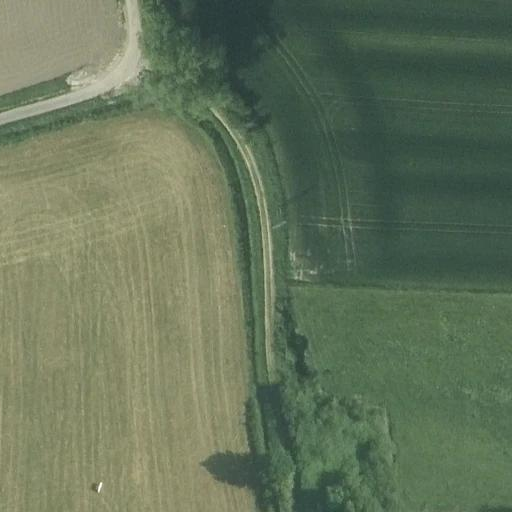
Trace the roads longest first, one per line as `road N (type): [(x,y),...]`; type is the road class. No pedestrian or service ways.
road 1 (track): [(130,60),(190,81),(230,134),(264,231),(297,511)]
road 2 (residential): [(125,0),(130,60),(121,73),(83,97),(0,126)]
